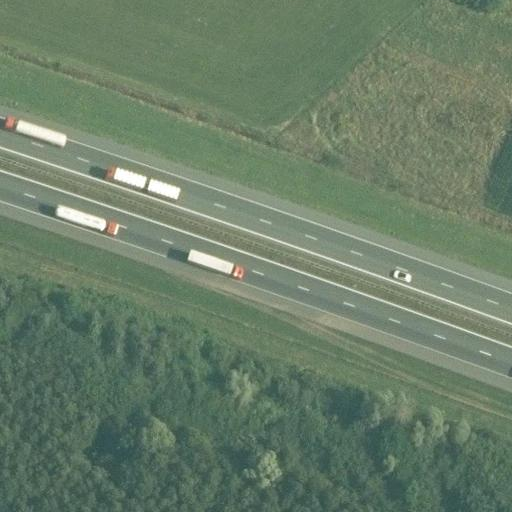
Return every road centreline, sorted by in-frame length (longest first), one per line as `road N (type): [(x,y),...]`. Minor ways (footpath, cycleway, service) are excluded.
road 1 (motorway): [(0,189),(511,365)]
road 2 (motorway): [(511,309),(0,134)]
